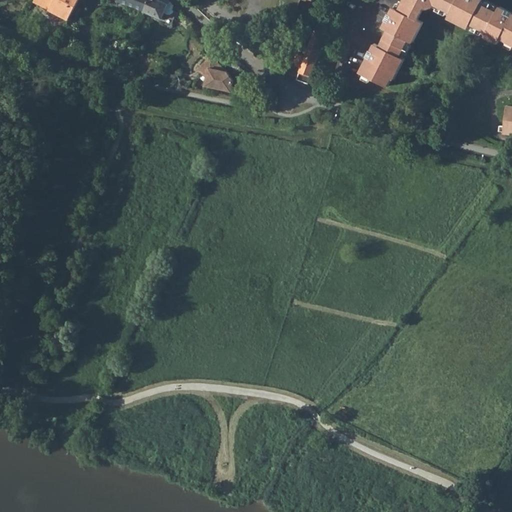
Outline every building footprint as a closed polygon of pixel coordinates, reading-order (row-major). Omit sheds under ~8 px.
[(33,0),(33,2),(69,21),(80,0),(33,0)] [(118,0),(116,6),(124,9),(126,3),(145,11),(149,0),(118,0)] [(149,0),(145,11),(162,19),(165,13),(170,0),(169,0),(149,0)] [(171,14),(173,12),(175,5),(170,0),(165,13),(168,14),(169,15),(171,14)] [(368,76),(387,86),(391,78),(393,79),(404,58),(399,56),(407,40),(412,42),(422,21),(417,18),(422,7),(425,9),(432,6),(433,4),(449,12),(446,17),(466,28),(469,23),(485,32),(483,36),(497,43),(499,38),(511,44),(511,12),(498,6),(496,11),(480,3),(481,0),(405,0),(401,10),(393,6),(382,26),(387,29),(379,45),(374,42),(357,76),(366,81),(368,76)] [(316,30),(313,39),(324,43),(327,33),(316,30)] [(309,83),(324,43),(313,39),(306,55),(297,52),(293,63),(289,61),(287,67),(291,69),(290,72),(299,75),(297,79),(309,83)] [(210,55),(197,68),(206,77),(204,85),(231,91),(233,80),(227,71),(210,55)] [(511,133),(511,105),(506,105),(503,133),(511,133)]
